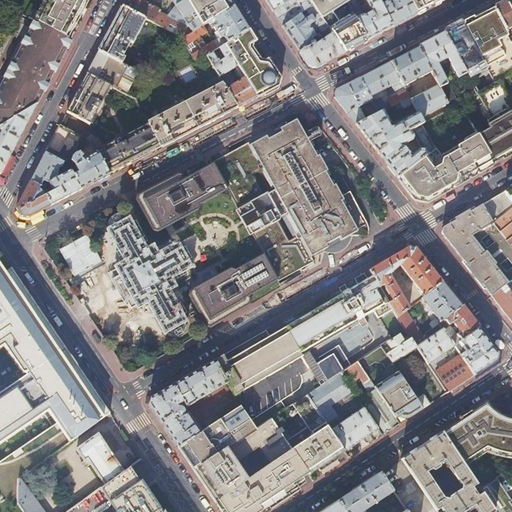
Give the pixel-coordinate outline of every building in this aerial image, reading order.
[(46,0),(34,21),(35,21),(36,20),(66,36),(70,28),(73,30),(76,25),(73,23),(85,0),(89,0),(46,0)] [(202,26),(188,4),(185,0),(125,0),(122,7),(145,19),(147,20),(180,38),(182,39),(202,26)] [(194,0),(188,4),(202,26),(207,23),(213,19),(234,6),(230,0),(194,0)] [(265,0),(267,3),(273,11),(291,0),(265,0)] [(282,26),(313,6),(309,0),(291,0),(273,11),(280,22),(282,26)] [(309,0),(313,6),(322,18),(333,11),(347,2),(351,0),(309,0)] [(356,20),(368,40),(379,35),(392,27),(377,0),(351,0),(347,2),(356,20)] [(417,15),(409,0),(397,0),(394,2),(391,1),(386,3),(384,0),(383,0),(382,0),(377,0),(392,27),(403,22),(417,15)] [(409,0),(417,15),(428,9),(441,2),(439,0),(409,0)] [(511,0),(509,0),(506,2),(494,8),(505,31),(511,27),(511,0)] [(196,63),(206,56),(211,53),(218,49),(224,45),(249,29),(242,19),(234,6),(213,19),(207,23),(209,25),(206,27),(208,31),(209,33),(214,29),(214,30),(216,33),(214,34),(214,35),(216,39),(206,45),(200,37),(206,33),(206,32),(202,26),(182,39),(186,46),(195,40),(200,49),(191,55),(196,63)] [(317,37),(310,27),(315,23),(322,33),(329,29),(322,18),(313,6),(282,26),(284,29),(294,44),(300,52),(314,43),(312,40),(317,37)] [(110,29),(98,52),(120,63),(129,46),(132,48),(137,38),(135,37),(145,19),(122,7),(110,29)] [(463,25),(473,46),(493,85),(500,81),(506,78),(511,74),(511,43),(511,42),(505,31),(494,8),(479,16),(463,25)] [(343,26),(333,11),(322,18),(329,29),(332,33),(343,26)] [(135,37),(137,38),(147,20),(145,19),(135,37)] [(0,128),(36,106),(45,90),(57,66),(72,39),(66,36),(36,20),(35,21),(3,85),(0,90),(0,128)] [(345,52),(368,40),(356,20),(344,28),(343,26),(332,33),(345,52)] [(445,34),(466,74),(477,94),(486,89),(471,61),(466,64),(463,58),(462,58),(459,53),(473,46),(463,25),(454,29),(445,34)] [(256,41),(249,29),(224,45),(256,98),(276,88),(279,75),(267,58),(265,60),(261,59),(252,47),(253,43),(256,41)] [(316,67),(345,52),(332,33),(315,44),(314,43),(300,52),(309,66),(316,67)] [(448,104),(450,108),(457,104),(436,64),(448,58),(458,78),(466,74),(445,34),(431,41),(418,48),(431,72),(438,85),(448,104)] [(186,46),(191,55),(200,49),(195,40),(186,46)] [(216,60),(211,53),(206,56),(219,78),(237,107),(238,108),(245,104),(256,98),(224,45),(218,49),(224,58),(219,62),(218,60),(216,60)] [(418,48),(391,62),(401,81),(404,86),(416,80),(413,75),(416,74),(419,79),(431,72),(418,48)] [(87,74),(113,88),(125,95),(138,72),(125,66),(120,63),(98,52),(92,64),(87,74)] [(375,70),(360,79),(370,97),(385,90),(387,94),(394,91),(390,87),(401,81),(391,62),(375,70)] [(75,97),(66,113),(90,125),(98,110),(100,111),(103,105),(101,104),(109,90),(111,91),(113,88),(87,74),(75,97)] [(147,123),(147,124),(160,147),(171,142),(207,122),(237,107),(219,78),(206,85),(209,91),(159,116),(156,111),(152,113),(153,119),(147,123)] [(346,111),(356,125),(367,120),(360,107),(372,101),(370,97),(360,79),(336,91),(335,98),(346,111)] [(478,135),(494,163),(511,152),(511,100),(500,81),(493,85),(486,89),(477,94),(495,125),(478,135)] [(418,113),(421,118),(448,104),(438,85),(411,99),(413,104),(418,113)] [(405,88),(406,90),(409,97),(414,94),(410,86),(405,88)] [(388,99),(392,107),(401,102),(410,97),(409,97),(406,90),(388,99)] [(404,108),(413,104),(411,99),(410,97),(401,102),(404,108)] [(378,114),(384,111),(387,109),(381,99),(373,103),(374,105),(378,114)] [(366,109),(371,117),(378,114),(374,105),(366,109)] [(0,174),(36,106),(0,128),(0,129),(2,133),(0,137),(0,174)] [(376,150),(410,131),(423,124),(423,123),(421,118),(418,113),(389,129),(386,125),(390,123),(384,111),(378,114),(371,117),(367,120),(356,125),(367,139),(376,150)] [(345,240),(361,232),(343,201),(346,200),(338,184),(335,186),(327,172),(330,170),(321,154),(319,156),(299,119),(282,128),(284,131),(268,139),(267,136),(253,143),(315,257),(331,248),(328,244),(343,236),(345,240)] [(96,151),(97,153),(108,174),(160,147),(147,124),(96,151)] [(76,149),(82,138),(60,126),(45,153),(64,163),(69,166),(71,171),(81,190),(109,175),(108,174),(97,153),(86,158),(76,149)] [(413,137),(410,131),(376,150),(387,165),(398,178),(435,148),(432,143),(424,150),(419,149),(410,156),(402,146),(411,141),(413,137)] [(435,148),(398,178),(416,201),(417,200),(417,198),(418,200),(423,201),(426,200),(425,202),(426,202),(454,186),(494,163),(478,135),(478,134),(443,154),(435,148)] [(315,257),(253,143),(231,154),(222,158),(214,163),(228,190),(262,252),(278,280),(293,272),(316,260),(315,257)] [(64,163),(45,153),(37,168),(30,181),(41,186),(44,181),(49,183),(57,179),(57,178),(57,176),(59,175),(59,168),(60,168),(62,167),(62,166),(63,165),(64,163)] [(228,190),(214,163),(213,163),(185,178),(181,171),(148,189),(134,196),(155,233),(202,207),(200,205),(228,190)] [(63,200),(81,190),(71,171),(57,178),(57,179),(49,183),(53,191),(49,193),(48,193),(48,194),(46,196),(51,206),(63,200)] [(41,186),(30,181),(23,196),(16,209),(21,217),(29,217),(51,206),(46,196),(48,194),(48,193),(40,189),(41,187),(41,186)] [(466,264),(491,296),(511,279),(511,201),(504,192),(444,227),(442,234),(466,264)] [(129,221),(127,222),(126,222),(125,221),(124,220),(123,219),(121,218),(119,218),(118,218),(116,219),(115,219),(113,221),(113,222),(112,223),(112,225),(112,227),(112,228),(113,230),(110,231),(111,233),(112,233),(116,241),(115,241),(117,243),(122,251),(121,251),(122,253),(123,253),(127,261),(126,261),(127,262),(111,271),(116,281),(115,281),(116,283),(117,282),(120,289),(125,297),(124,297),(125,299),(126,299),(131,308),(147,299),(148,300),(149,299),(153,307),(152,308),(153,310),(154,309),(159,318),(158,318),(159,320),(160,320),(165,328),(163,328),(165,330),(167,329),(168,330),(169,331),(171,332),(172,332),(174,333),(175,332),(177,332),(179,331),(180,330),(181,329),(182,327),(182,326),(182,324),(182,323),(181,321),(184,319),(183,317),(182,318),(177,310),(178,309),(177,307),(176,308),(172,300),(173,299),(172,298),(171,298),(166,290),(167,290),(167,289),(173,285),(168,277),(186,267),(174,246),(157,256),(152,248),(146,252),(146,250),(144,251),(140,243),(141,243),(140,241),(139,241),(138,240),(135,233),(136,233),(135,231),(134,231),(129,223),(130,223),(129,221)] [(424,297),(442,283),(429,266),(416,249),(408,247),(369,270),(373,277),(379,287),(383,285),(392,300),(388,303),(393,311),(397,317),(406,310),(408,308),(389,274),(400,266),(424,297)] [(277,279),(278,280),(262,252),(235,268),(233,265),(187,290),(209,329),(226,319),(254,302),(250,295),(277,279)] [(368,279),(365,273),(355,278),(359,284),(349,290),(345,284),(339,287),(343,294),(336,297),(335,295),(324,301),(287,323),(288,326),(285,328),(300,352),(302,351),(304,354),(360,323),(363,328),(369,325),(365,317),(374,312),(379,319),(393,311),(388,303),(379,287),(373,277),(368,279)] [(511,279),(491,296),(509,318),(511,322),(511,279)] [(438,323),(461,306),(442,283),(424,297),(421,299),(429,308),(432,306),(434,308),(430,310),(436,318),(428,325),(431,329),(438,323)] [(459,343),(478,328),(471,319),(461,306),(438,323),(442,329),(443,330),(452,324),(459,332),(449,339),(454,346),(459,343)] [(408,336),(413,343),(422,336),(406,310),(397,317),(408,336)] [(302,356),(300,352),(285,328),(270,337),(266,330),(225,354),(215,360),(227,382),(234,395),(302,356)] [(463,359),(474,375),(497,360),(498,353),(488,341),(478,328),(459,343),(461,346),(460,347),(462,350),(464,349),(467,353),(465,355),(465,357),(463,359)] [(416,348),(427,365),(454,347),(454,346),(449,339),(443,330),(442,329),(415,347),(416,348)] [(392,364),(416,348),(415,347),(413,343),(408,336),(403,339),(399,334),(387,343),(390,348),(384,352),(392,364)] [(410,417),(423,409),(415,397),(392,364),(384,352),(381,347),(364,357),(369,365),(375,362),(381,364),(386,374),(385,381),(375,388),(375,389),(399,424),(410,417)] [(450,391),(474,375),(463,359),(460,355),(436,371),(450,391)] [(188,406),(227,382),(215,360),(150,397),(149,404),(178,447),(201,432),(188,412),(187,412),(183,407),(181,406),(184,404),(186,406),(188,406)] [(357,362),(340,373),(347,384),(359,376),(364,382),(368,379),(357,362)] [(340,373),(307,395),(326,423),(337,416),(339,418),(339,419),(353,410),(356,413),(347,420),(346,418),(342,420),(344,422),(331,431),(344,451),(378,429),(347,384),(340,373)] [(399,424),(375,389),(361,398),(385,434),(389,431),(399,424)] [(326,423),(307,395),(294,404),(308,426),(287,441),(307,471),(308,472),(310,475),(318,469),(320,472),(327,468),(338,460),(336,457),(344,451),(331,431),(327,425),(326,423)] [(423,409),(430,404),(424,395),(419,398),(418,395),(415,397),(423,409)] [(442,432),(462,463),(486,447),(491,451),(496,452),(511,454),(511,418),(506,418),(500,415),(495,412),(490,408),(486,403),(442,432)] [(255,429),(240,405),(214,423),(204,430),(201,432),(178,447),(186,460),(190,465),(192,463),(195,468),(255,429)] [(337,416),(326,423),(327,425),(339,418),(337,416)] [(304,479),(303,476),(308,472),(307,471),(287,441),(271,418),(255,429),(195,468),(201,476),(198,478),(221,511),(265,511),(299,490),(295,485),(304,479)] [(204,430),(214,423),(210,418),(200,425),(204,430)] [(493,511),(495,511),(483,493),(479,496),(473,487),(477,485),(471,476),(462,463),(442,432),(423,444),(401,459),(437,511),(441,508),(443,511),(493,511)] [(105,484),(123,471),(109,451),(98,434),(77,449),(85,461),(88,459),(105,484)] [(138,481),(128,468),(123,471),(105,484),(99,489),(114,511),(162,511),(153,498),(140,479),(138,481)] [(362,511),(393,492),(380,473),(358,487),(338,501),(345,511),(362,511)] [(43,511),(20,478),(19,479),(18,503),(23,511),(43,511)] [(496,478),(480,489),(483,493),(495,511),(511,511),(511,505),(510,502),(511,501),(496,478)] [(345,511),(338,501),(323,511),(320,511),(345,511)]
